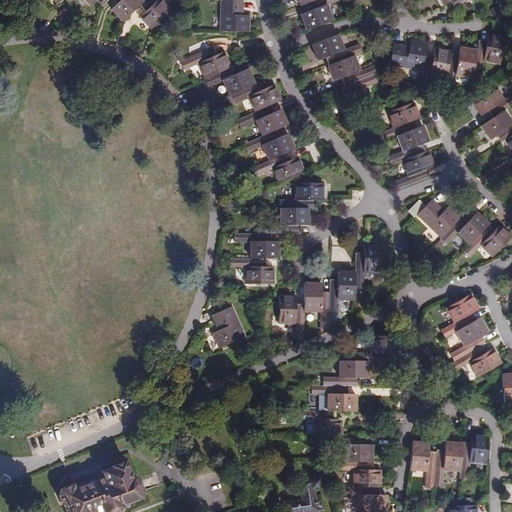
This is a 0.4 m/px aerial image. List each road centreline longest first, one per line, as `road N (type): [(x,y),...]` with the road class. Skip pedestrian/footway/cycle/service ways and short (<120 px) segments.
road 1 (residential): [(0,42),(71,40),(113,52),(157,79),(200,128),(215,198),(206,284),(137,423)]
road 2 (residential): [(409,305),(137,423)]
road 3 (residential): [(273,53),(296,102),(380,204)]
road 4 (residential): [(495,511),(490,423),(420,407)]
road 5 (residential): [(137,423),(46,460),(9,466)]
road 6 (residential): [(273,53),(342,24),(399,27)]
